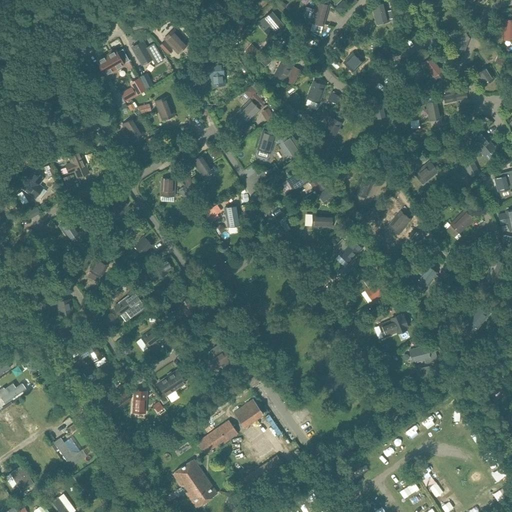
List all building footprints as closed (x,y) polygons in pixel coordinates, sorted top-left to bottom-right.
[(276,0),(274,3),(282,10),(287,5),(281,0),(276,0)] [(384,1),(372,4),(374,11),(376,22),(388,19),(386,8),(384,1)] [(306,7),(302,19),(313,22),(312,25),(323,28),(323,25),(327,13),(329,5),(318,2),(316,10),(306,7)] [(272,10),(257,24),(269,37),(284,24),(277,15),(272,10)] [(503,27),(503,38),(511,37),(511,18),(504,18),(503,27)] [(178,53),(187,44),(175,32),(166,40),(178,53)] [(452,33),(449,35),(453,41),(452,42),(456,48),(458,47),(462,53),(465,51),(469,39),(469,38),(466,33),(464,32),(452,33)] [(143,45),(133,51),(141,65),(152,59),(155,65),(162,62),(152,44),(145,48),(143,45)] [(250,48),(244,54),(250,60),(256,54),(250,48)] [(115,50),(97,61),(105,75),(123,64),(129,61),(122,49),(117,52),(115,50)] [(485,62),(490,59),(484,49),(479,53),(485,62)] [(362,62),(353,53),(344,63),(353,71),(362,62)] [(271,61),(265,54),(259,60),(265,67),(271,61)] [(443,70),(432,57),(423,64),(433,78),(443,70)] [(331,63),(337,68),(341,64),(335,59),(331,63)] [(277,70),(274,75),(285,81),(288,75),(293,66),(281,60),(277,70)] [(212,84),(224,83),(222,62),(204,64),(206,77),(212,77),(212,84)] [(156,76),(168,71),(165,63),(153,69),(156,76)] [(492,77),(486,68),(476,74),(482,84),(492,77)] [(130,86),(136,96),(145,90),(139,80),(130,86)] [(150,81),(142,84),(145,89),(152,86),(150,81)] [(305,105),(316,109),(325,86),(314,81),(305,105)] [(250,86),(244,92),(250,98),(256,92),(250,86)] [(120,94),(125,102),(136,96),(131,88),(120,94)] [(264,99),(258,93),(257,94),(255,93),(250,98),(258,105),(264,99)] [(382,93),(370,96),(374,118),(386,115),(382,93)] [(162,118),(173,114),(167,97),(155,102),(162,118)] [(251,100),(231,120),(240,129),(259,109),(251,100)] [(438,100),(426,102),(427,108),(429,118),(441,116),(439,105),(438,100)] [(287,105),(283,108),(291,117),(295,114),(287,105)] [(269,107),(261,111),(267,120),(274,115),(269,107)] [(303,128),(309,115),(302,112),(301,116),(299,115),(295,124),(297,124),(297,125),(303,128)] [(133,117),(123,123),(126,129),(131,139),(142,133),(137,123),(133,117)] [(320,136),(331,142),(341,124),(330,118),(320,136)] [(472,124),(468,129),(471,133),(476,129),(472,124)] [(400,125),(393,126),(394,134),(401,133),(400,125)] [(468,135),(473,141),(469,144),(477,153),(481,150),(484,155),(493,147),(478,128),(476,129),(471,133),(468,135)] [(266,159),(268,157),(273,141),(277,142),(280,134),(264,129),(256,153),(258,156),(266,159)] [(290,138),(284,143),(294,158),(301,154),(290,138)] [(88,172),(80,152),(68,157),(71,163),(66,165),(69,173),(74,171),(76,177),(88,172)] [(203,154),(193,161),(196,166),(202,175),(213,168),(206,159),(203,154)] [(511,154),(498,162),(502,168),(511,161),(511,154)] [(442,158),(440,159),(442,167),(451,164),(448,156),(448,157),(442,158)] [(471,158),(464,161),(471,176),(478,172),(471,158)] [(430,161),(415,173),(423,184),(439,172),(430,161)] [(54,174),(50,164),(44,166),(48,176),(54,174)] [(304,169),(289,178),(295,189),(311,179),(315,176),(309,166),(304,169)] [(500,177),(495,179),(498,192),(499,192),(501,199),(511,196),(510,189),(510,188),(511,187),(511,170),(499,174),(500,177)] [(30,177),(21,188),(35,198),(36,197),(39,200),(46,191),(43,189),(43,188),(39,185),(42,180),(34,173),(31,177),(30,177)] [(373,179),(362,174),(355,191),(366,196),(373,179)] [(70,175),(63,178),(69,192),(76,189),(70,175)] [(183,179),(189,188),(195,185),(189,175),(183,179)] [(161,193),(174,194),(174,178),(162,178),(161,193)] [(454,180),(444,187),(448,193),(458,186),(454,180)] [(328,188),(320,193),(325,201),(334,195),(328,188)] [(116,197),(110,207),(120,214),(127,204),(116,197)] [(29,220),(40,212),(37,206),(25,214),(29,220)] [(211,223),(220,217),(214,206),(204,212),(211,223)] [(237,206),(225,208),(229,233),(241,231),(237,206)] [(452,223),(460,231),(474,218),(465,209),(452,223)] [(500,223),(508,222),(509,230),(511,229),(511,209),(505,211),(506,212),(498,214),(500,223)] [(399,235),(412,219),(401,210),(388,226),(399,235)] [(315,214),(314,226),(325,227),(332,227),(332,215),(326,215),(315,214)] [(342,218),(336,222),(341,228),(347,224),(342,218)] [(80,233),(70,219),(60,226),(70,240),(80,233)] [(48,231),(56,226),(53,221),(45,226),(48,231)] [(348,225),(340,230),(345,236),(352,231),(348,225)] [(411,227),(403,237),(409,241),(417,231),(411,227)] [(144,236),(135,246),(144,254),(153,244),(144,236)] [(312,246),(308,240),(297,247),(301,253),(312,246)] [(342,240),(336,246),(342,252),(341,253),(349,261),(350,262),(361,248),(352,240),(348,245),(342,240)] [(406,244),(398,250),(403,257),(412,252),(406,244)] [(511,251),(504,248),(502,253),(511,257),(511,251)] [(434,251),(428,255),(431,259),(437,255),(434,251)] [(40,264),(36,254),(25,259),(29,269),(40,264)] [(77,267),(84,270),(90,257),(83,254),(77,267)] [(151,258),(141,264),(144,269),(149,266),(154,263),(151,258)] [(165,258),(149,267),(156,279),(172,269),(165,258)] [(96,259),(91,271),(102,276),(107,264),(96,259)] [(494,259),(484,282),(498,289),(509,266),(494,259)] [(426,289),(438,273),(427,264),(415,281),(426,289)] [(121,281),(128,290),(136,284),(129,275),(121,281)] [(371,275),(363,280),(368,288),(367,289),(374,299),(383,293),(376,283),(371,275)] [(120,301),(115,304),(122,314),(126,311),(131,317),(146,306),(141,300),(141,299),(134,290),(120,301)] [(190,298),(179,303),(185,315),(196,309),(190,298)] [(69,299),(58,301),(60,314),(72,312),(69,299)] [(455,301),(445,308),(450,315),(460,308),(455,301)] [(395,313),(405,308),(402,302),(392,307),(395,313)] [(467,323),(462,330),(470,336),(475,330),(476,331),(489,315),(478,306),(465,322),(467,323)] [(379,326),(383,337),(396,332),(397,333),(406,330),(406,328),(407,327),(403,316),(401,317),(400,315),(391,319),(392,320),(379,326)] [(152,330),(143,337),(150,346),(150,347),(159,340),(166,335),(158,325),(152,330)] [(118,333),(121,338),(134,331),(131,326),(118,333)] [(364,335),(358,326),(350,331),(356,340),(364,335)] [(82,358),(89,354),(92,361),(103,354),(95,341),(78,351),(82,358)] [(219,344),(210,350),(214,356),(212,357),(218,367),(220,366),(228,377),(236,371),(229,360),(231,359),(224,349),(222,350),(219,344)] [(422,347),(412,350),(414,362),(425,359),(426,363),(437,360),(434,348),(428,350),(427,346),(422,347)] [(0,373),(9,367),(6,362),(0,365),(0,373)] [(430,373),(429,366),(416,369),(419,381),(430,373)] [(194,367),(185,371),(188,378),(198,374),(194,367)] [(177,368),(156,383),(165,397),(187,382),(177,368)] [(502,389),(493,376),(483,383),(491,396),(502,389)] [(212,378),(207,381),(212,389),(217,386),(212,378)] [(479,380),(472,384),(475,388),(481,384),(479,380)] [(0,395),(5,402),(25,387),(22,383),(15,387),(12,383),(4,388),(3,387),(0,388),(0,395)] [(241,395),(248,391),(242,383),(216,401),(222,409),(238,398),(240,401),(243,398),(241,395)] [(146,391),(134,390),(133,410),(145,410),(146,391)] [(208,390),(198,397),(203,404),(213,397),(208,390)] [(102,403),(111,396),(107,391),(98,397),(102,403)] [(169,400),(166,396),(165,397),(163,394),(158,397),(163,404),(169,400)] [(115,397),(106,402),(107,403),(105,404),(109,411),(111,409),(111,410),(120,404),(115,397)] [(263,414),(252,398),(233,412),(244,428),(263,414)] [(156,407),(159,412),(165,408),(161,403),(156,407)] [(436,428),(444,422),(435,410),(427,416),(436,428)] [(0,423),(12,440),(24,432),(9,411),(0,417),(0,423)] [(511,415),(511,413),(502,419),(506,424),(511,419),(511,415)] [(237,432),(228,420),(196,442),(205,454),(237,432)] [(417,439),(424,433),(415,422),(408,427),(417,439)] [(471,437),(475,443),(484,437),(479,430),(471,437)] [(61,437),(54,441),(72,466),(87,455),(82,449),(78,452),(70,450),(61,437)] [(380,450),(372,455),(377,463),(385,458),(380,450)] [(252,472),(241,479),(249,491),(284,466),(275,453),(251,469),(252,472)] [(217,493),(193,459),(173,473),(182,486),(184,485),(188,491),(186,492),(196,508),(217,493)] [(503,463),(490,469),(495,479),(508,473),(503,463)] [(16,493),(32,482),(22,465),(5,476),(16,493)] [(423,476),(428,484),(442,475),(436,467),(423,476)] [(416,480),(405,486),(411,496),(422,490),(416,480)] [(431,489),(438,498),(449,490),(442,481),(431,489)] [(0,507),(10,498),(0,487),(0,507)] [(494,508),(505,500),(497,487),(488,493),(492,498),(488,500),(494,508)] [(52,501),(59,511),(70,511),(75,510),(63,493),(52,501)] [(421,511),(432,508),(428,497),(417,501),(421,511)] [(443,508),(445,511),(453,511),(461,507),(456,499),(443,508)] [(103,511),(128,511),(121,500),(103,511)] [(300,505),(304,511),(311,511),(315,510),(308,500),(300,505)] [(476,511),(487,511),(481,500),(472,505),(476,511)]
